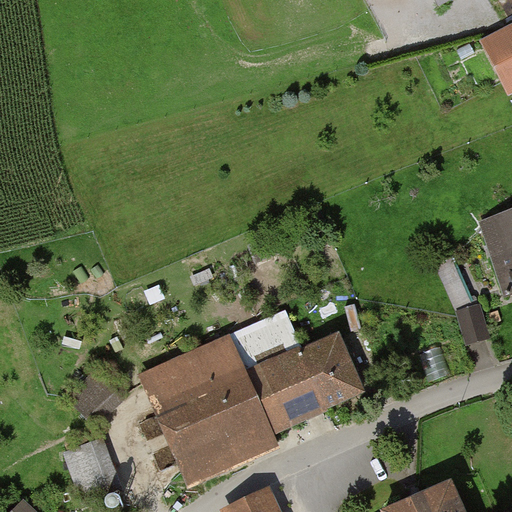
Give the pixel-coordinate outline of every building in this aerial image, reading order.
[(511,96),(511,30),(484,45),(511,97),(511,96)] [(511,214),(482,225),(507,297),(511,295),(511,214)] [(440,262),(456,305),(474,299),(458,255),(440,262)] [(457,308),(469,345),(494,337),(482,300),(457,308)] [(368,396),(342,336),(306,351),(293,322),(236,346),(234,340),(141,379),(189,489),(280,450),(274,436),(368,396)] [(125,401),(99,374),(71,401),(96,428),(125,401)] [(107,436),(66,451),(84,495),(124,480),(107,436)] [(468,511),(456,484),(393,511),(468,511)] [(282,511),(273,492),(230,511),(282,511)] [(36,511),(27,503),(18,511),(36,511)]
